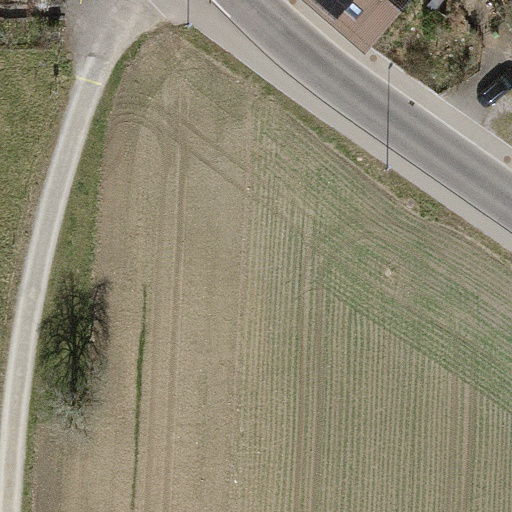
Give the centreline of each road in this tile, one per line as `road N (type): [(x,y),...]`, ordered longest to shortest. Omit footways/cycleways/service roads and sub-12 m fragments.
road 1 (track): [(122,0),(42,239),(12,419),(6,511)]
road 2 (tertiary): [(511,204),(304,63),(246,0)]
